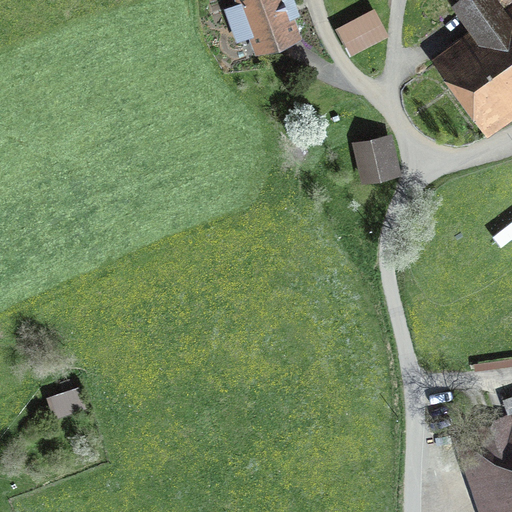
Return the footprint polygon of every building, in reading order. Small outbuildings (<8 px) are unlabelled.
[(292,0),(237,0),(258,65),(308,49),(292,0)] [(485,37),(447,66),(486,118),(511,98),(511,17),(510,19),(496,0),(457,0),(458,0),(485,37)] [(374,5),(336,26),(356,63),(394,43),(374,5)] [(384,143),(359,149),(366,178),(391,173),(384,143)] [(79,387),(49,397),(54,413),(85,403),(79,387)] [(511,511),(511,416),(461,433),(487,511),(511,511)]
